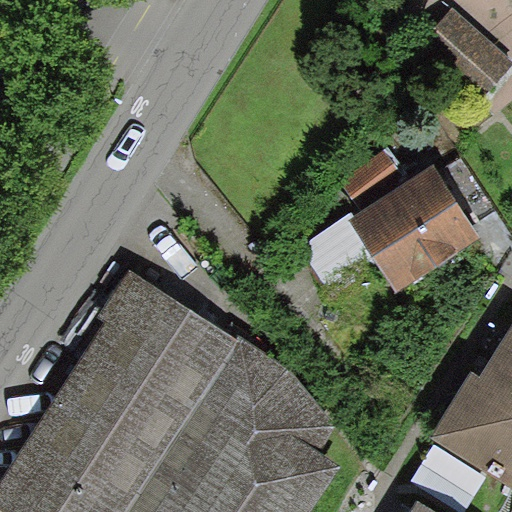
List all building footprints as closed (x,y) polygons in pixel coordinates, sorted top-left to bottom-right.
[(511,71),(511,64),(453,12),(418,52),(480,107),(511,71)] [(483,245),(435,173),(408,192),(384,156),(340,185),(358,213),(304,249),(335,295),(375,269),(397,302),(483,245)] [(318,470),(338,440),(289,388),(132,285),(103,329),(112,335),(0,506),(0,511),(310,511),(332,479),(318,470)] [(511,334),(479,388),(511,407),(511,334)] [(511,407),(479,388),(472,383),(432,448),(511,496),(511,407)]
